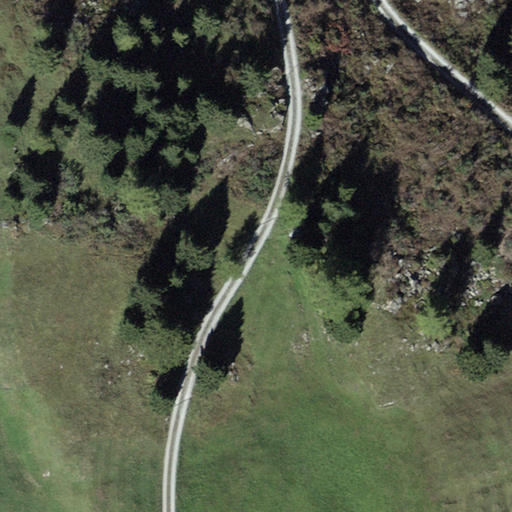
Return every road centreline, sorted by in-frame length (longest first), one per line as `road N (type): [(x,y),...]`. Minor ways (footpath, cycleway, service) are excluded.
road 1 (track): [(283,0),(300,116),(291,175),(264,243),(197,357),(175,455),(174,511)]
road 2 (track): [(270,227),(301,273),(331,380),(364,422),(414,423),(442,455),(468,511)]
road 3 (track): [(511,134),(402,34),(378,0)]
